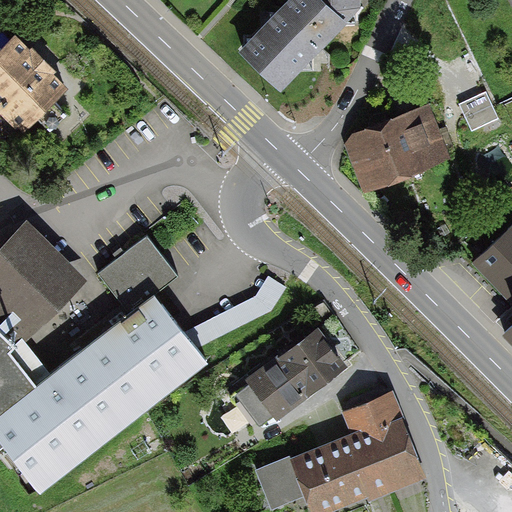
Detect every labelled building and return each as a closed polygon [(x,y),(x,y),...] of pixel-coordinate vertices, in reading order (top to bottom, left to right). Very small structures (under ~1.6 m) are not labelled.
[(275,0),(237,42),(282,82),(356,0),(275,0)] [(16,25),(0,40),(0,104),(22,126),(36,112),(49,125),(69,106),(54,92),(68,78),(16,25)] [(500,117),(487,88),(460,100),(473,129),(500,117)] [(511,98),(497,106),(511,134),(511,98)] [(345,142),(363,191),(453,156),(431,101),(391,109),(352,127),(345,142)] [(88,272),(28,212),(0,239),(0,316),(18,334),(21,338),(88,272)] [(511,217),(471,258),(511,299),(511,311),(500,324),(511,336),(511,217)] [(179,269),(147,230),(99,268),(127,304),(155,282),(158,285),(179,269)] [(256,293),(189,326),(204,345),(271,310),(287,285),(269,272),(256,293)] [(155,282),(127,304),(37,375),(11,341),(18,334),(0,316),(0,438),(4,436),(42,486),(209,352),(204,345),(189,326),(158,285),(155,282)] [(351,359),(319,317),(247,371),(251,376),(237,387),(262,421),(275,411),(278,415),(351,359)] [(314,511),(319,511),(425,472),(393,387),(343,406),(351,428),(255,465),(271,506),(307,493),(314,511)] [(235,429),(250,421),(239,401),(224,410),(235,429)]
